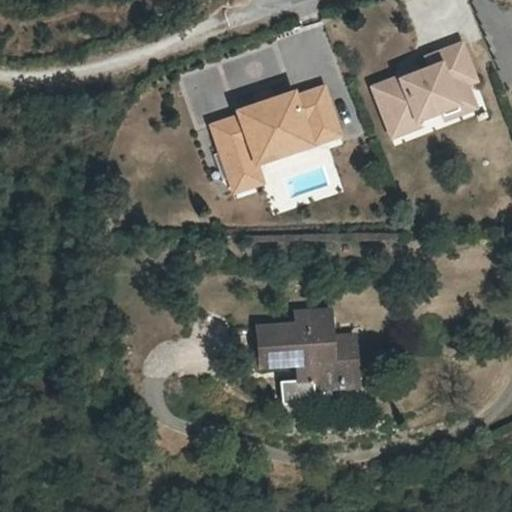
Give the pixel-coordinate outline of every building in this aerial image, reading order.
[(478,78),(464,42),(428,57),(432,67),(375,91),(394,138),(415,129),(419,121),(444,110),(444,108),(458,102),(453,89),(468,82),(478,78)] [(458,102),(444,108),(444,110),(448,119),(478,106),(468,82),(453,89),(458,102)] [(295,94),(274,102),(259,107),(238,115),(240,120),(212,129),(231,184),(260,174),(255,160),(312,140),(317,152),(342,142),(322,89),(296,98),(295,94)] [(271,95),(257,100),(259,107),(274,102),(271,95)] [(312,140),(255,160),(260,174),(318,155),(317,152),(312,140)] [(260,174),(231,184),(236,198),(264,188),(260,174)] [(337,351),(336,341),(334,313),(299,316),(300,328),(261,331),(264,370),(301,367),(302,384),(317,383),(317,389),(361,386),(358,350),(337,351)] [(337,351),(358,350),(357,339),(336,341),(337,351)]
